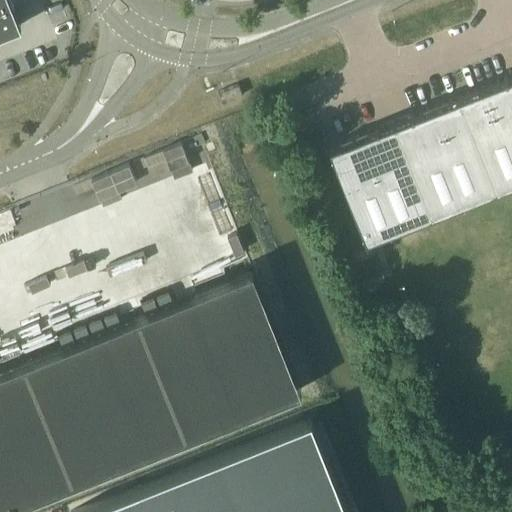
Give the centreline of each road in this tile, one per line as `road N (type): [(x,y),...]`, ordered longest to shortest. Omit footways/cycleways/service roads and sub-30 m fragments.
road 1 (unclassified): [(147,31),(226,47),(351,0)]
road 2 (unclassified): [(0,173),(81,131),(147,31)]
